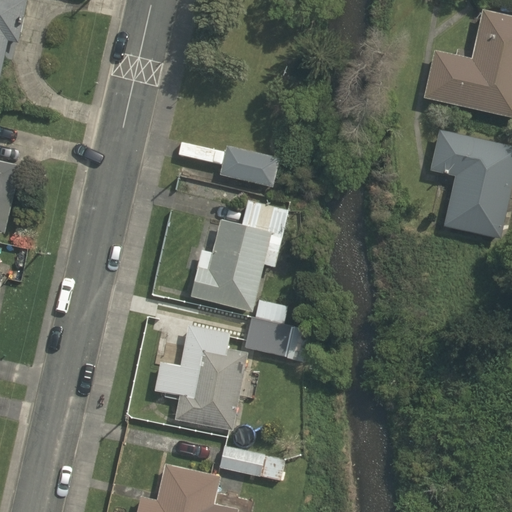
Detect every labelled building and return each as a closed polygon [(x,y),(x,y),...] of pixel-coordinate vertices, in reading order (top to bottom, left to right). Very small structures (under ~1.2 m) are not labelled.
[(0,0),(0,80),(8,42),(20,45),(30,1),(25,0),(0,0)] [(424,103),(511,121),(511,20),(482,14),(473,60),(435,52),(424,103)] [(511,184),(511,148),(439,132),(430,171),(454,177),(443,226),(500,239),(511,184)] [(221,177),(274,190),(281,159),(227,147),(221,177)] [(0,234),(5,236),(21,167),(0,162),(0,234)] [(253,312),(252,317),(293,328),(298,310),(257,300),(264,267),(277,270),(291,212),(248,202),(242,228),(221,222),(213,254),(201,251),(191,298),(253,312)] [(419,309),(437,302),(427,277),(409,284),(419,309)] [(293,328),(252,317),(244,348),(286,358),(293,328)] [(175,421),(233,433),(249,353),(229,350),(233,333),(190,325),(182,365),(160,361),(154,389),(180,394),(175,421)] [(220,470),(281,482),(285,459),(224,447),(220,470)] [(233,511),(215,508),(222,477),(165,464),(157,500),(139,496),(135,511),(233,511)]
